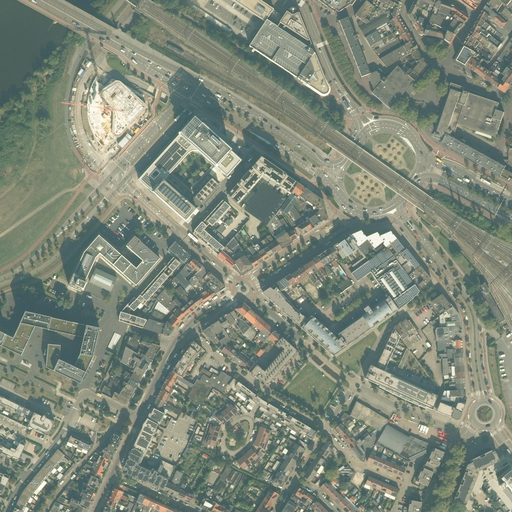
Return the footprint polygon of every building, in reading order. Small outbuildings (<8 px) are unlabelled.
[(265,22),(266,20),(267,19),(273,10),(258,0),(231,0),(263,21),(263,22),(264,23),(264,22),(265,22)] [(316,0),(334,13),(336,11),(338,13),(350,5),(352,6),(356,0),(316,0)] [(382,10),(387,0),(378,0),(376,5),(382,10)] [(389,11),(396,1),(393,0),(387,0),(382,10),(380,12),(382,15),(389,11)] [(414,0),(412,6),(427,13),(429,7),(431,0),(414,0)] [(437,1),(435,0),(431,0),(429,7),(427,13),(431,15),(432,14),(433,12),(437,1)] [(467,5),(473,9),(474,10),(476,7),(478,5),(471,0),(467,0),(469,1),(466,5),(467,5)] [(511,24),(511,13),(509,11),(509,10),(508,9),(509,8),(498,0),(491,0),(488,4),(496,11),(497,12),(503,17),(507,20),(511,24)] [(511,0),(498,0),(509,8),(508,9),(509,10),(509,11),(511,13),(511,0)] [(374,7),(366,1),(366,2),(363,5),(361,8),(360,8),(360,9),(358,12),(355,15),(355,16),(356,16),(355,17),(359,20),(359,19),(361,20),(360,20),(363,22),(374,7)] [(398,16),(401,4),(396,1),(389,11),(382,15),(371,22),(359,28),(364,36),(389,22),(398,16)] [(432,14),(436,16),(437,15),(442,2),(437,1),(433,12),(432,14)] [(64,8),(54,21),(53,21),(53,22),(53,23),(54,23),(55,24),(56,23),(57,22),(67,9),(70,6),(71,4),(71,3),(71,2),(70,2),(69,2),(68,3),(64,8)] [(454,36),(458,30),(460,28),(463,25),(448,14),(451,10),(454,7),(442,2),(437,15),(436,16),(432,14),(429,20),(430,20),(428,23),(432,24),(433,25),(437,27),(439,28),(447,32),(454,36)] [(503,27),(509,33),(511,29),(511,24),(507,20),(503,17),(497,12),(496,11),(488,4),(487,6),(486,6),(483,11),(489,16),(495,21),(498,23),(497,24),(502,28),(503,27)] [(219,29),(222,25),(194,5),(190,10),(219,29)] [(429,20),(432,14),(431,15),(427,13),(412,6),(408,15),(410,20),(420,15),(425,17),(429,20)] [(360,20),(357,24),(359,28),(371,22),(369,18),(378,14),(377,12),(374,7),(363,22),(360,20)] [(466,21),(469,17),(454,7),(451,10),(466,21)] [(293,38),(313,52),(313,50),(309,41),(304,27),(302,22),(301,21),(298,12),(296,10),(295,9),(293,8),(292,8),(291,8),(289,9),(287,11),(284,15),(284,16),(283,17),(279,23),(284,26),(284,27),(285,27),(286,27),(284,29),(290,33),(292,31),(296,34),(293,38)] [(448,14),(463,25),(466,21),(451,10),(448,14)] [(371,22),(382,15),(380,12),(379,11),(377,12),(378,14),(369,18),(371,22)] [(489,16),(483,11),(479,18),(490,26),(500,34),(506,39),(509,33),(503,27),(502,28),(497,24),(498,23),(495,21),(489,16)] [(420,15),(410,20),(412,22),(413,24),(417,22),(420,15)] [(413,24),(416,30),(420,28),(425,17),(420,15),(417,22),(413,24)] [(387,25),(392,34),(397,31),(404,27),(398,16),(389,22),(390,23),(387,25)] [(420,28),(416,30),(419,34),(423,35),(426,27),(427,25),(428,23),(430,20),(429,20),(425,17),(420,28)] [(356,36),(350,20),(349,18),(339,21),(361,78),(367,76),(366,76),(368,75),(371,74),(357,39),(358,39),(357,36),(356,36)] [(479,18),(476,24),(488,34),(490,35),(502,44),(506,39),(500,34),(490,26),(479,18)] [(313,52),(293,38),(271,24),(266,20),(265,22),(265,23),(249,47),(297,79),(314,54),(313,52)] [(423,35),(427,36),(430,28),(432,24),(428,23),(427,25),(426,27),(423,35)] [(427,36),(436,37),(438,30),(436,29),(437,27),(433,25),(432,24),(430,28),(427,36)] [(499,49),(502,44),(490,35),(488,34),(476,24),(473,30),(483,38),(489,42),(499,49)] [(407,32),(404,27),(397,31),(392,34),(385,38),(381,40),(370,47),(373,51),(385,45),(384,45),(396,38),(396,39),(407,32)] [(444,39),(447,32),(439,28),(437,27),(436,29),(438,30),(436,37),(438,38),(438,39),(438,40),(439,41),(440,42),(439,44),(442,45),(444,39)] [(385,38),(380,29),(365,38),(370,47),(381,40),(385,38)] [(485,46),(495,54),(499,49),(489,42),(483,38),(473,30),(470,35),(485,46)] [(412,41),(407,32),(396,39),(396,38),(384,45),(385,45),(373,51),(380,59),(391,53),(412,41)] [(454,36),(447,32),(444,39),(442,45),(441,45),(446,48),(454,36)] [(481,51),(485,46),(470,35),(467,40),(480,50),(481,51)] [(478,55),(481,51),(480,50),(467,40),(463,46),(471,51),(475,53),(477,54),(478,55)] [(380,59),(386,68),(400,59),(404,57),(417,49),(414,44),(412,41),(391,53),(380,59)] [(473,60),(475,56),(477,57),(478,55),(477,54),(475,53),(471,51),(463,46),(455,60),(456,61),(455,62),(460,65),(461,63),(466,66),(471,59),(473,60)] [(485,46),(481,51),(492,58),(495,54),(485,46)] [(503,52),(511,58),(511,52),(510,51),(506,48),(503,52)] [(417,49),(404,57),(408,63),(410,64),(410,65),(411,64),(413,65),(415,62),(415,63),(416,62),(417,62),(422,58),(417,49)] [(478,55),(489,63),(492,58),(481,51),(478,55)] [(511,58),(503,52),(500,56),(505,60),(506,58),(511,62),(511,64),(511,65),(511,58)] [(314,53),(314,54),(311,58),(302,72),(297,79),(300,81),(301,81),(321,94),(322,95),(323,95),(324,95),(326,95),(327,94),(328,92),(328,91),(328,89),(315,56),(314,53)] [(475,56),(473,60),(471,59),(466,66),(475,72),(482,62),(483,60),(488,64),(489,63),(478,55),(477,57),(475,56)] [(496,61),(500,64),(504,67),(505,66),(502,63),(505,60),(500,56),(496,61)] [(406,66),(418,76),(426,68),(426,67),(427,66),(428,65),(426,61),(423,59),(423,58),(422,58),(417,62),(416,62),(415,63),(415,62),(413,65),(411,64),(410,65),(410,64),(408,63),(404,57),(400,59),(402,62),(402,63),(406,66)] [(484,79),(489,72),(486,70),(485,69),(488,64),(483,60),(482,62),(475,72),(480,76),(482,77),(483,78),(484,79)] [(413,81),(414,81),(418,76),(406,66),(402,63),(397,66),(402,71),(413,81)] [(496,70),(499,66),(497,65),(494,64),(489,72),(484,79),(488,81),(492,75),(496,70)] [(397,66),(389,75),(406,90),(414,81),(413,81),(402,71),(397,66)] [(384,75),(383,74),(377,70),(376,71),(371,74),(368,75),(374,91),(380,84),(389,75),(386,72),(384,75)] [(488,81),(488,82),(492,84),(497,78),(495,77),(496,75),(496,74),(498,71),(496,70),(492,75),(488,81)] [(504,81),(510,86),(511,83),(511,80),(507,76),(506,76),(506,75),(502,71),(500,74),(505,77),(503,80),(504,81)] [(398,100),(406,90),(389,75),(380,84),(398,100)] [(504,93),(505,93),(506,93),(510,86),(504,81),(503,82),(497,78),(492,84),(504,93)] [(136,101),(137,100),(114,79),(113,79),(112,79),(111,79),(111,80),(110,80),(105,86),(94,81),(93,83),(92,85),(91,86),(90,88),(90,90),(89,93),(89,95),(88,97),(88,99),(87,101),(87,103),(87,105),(87,107),(87,109),(87,111),(87,113),(88,116),(88,118),(88,120),(89,122),(89,124),(90,126),(91,128),(91,130),(92,132),(93,134),(94,136),(95,137),(96,139),(98,141),(99,143),(100,144),(101,146),(103,148),(104,146),(107,149),(120,135),(141,112),(139,110),(143,107),(136,101)] [(372,93),(390,109),(398,100),(380,84),(374,91),(372,93)] [(499,103),(471,94),(470,93),(469,93),(470,91),(464,89),(451,87),(447,100),(434,137),(444,140),(447,135),(454,139),(457,133),(456,133),(456,132),(455,132),(458,125),(496,138),(504,113),(497,110),(499,103)] [(205,129),(194,118),(180,134),(179,135),(138,180),(148,189),(153,193),(163,182),(169,175),(170,174),(187,155),(188,154),(189,153),(190,152),(191,152),(193,151),(195,151),(197,151),(199,152),(200,153),(217,168),(227,177),(234,169),(233,169),(241,161),(239,158),(239,159),(231,152),(219,141),(219,140),(220,140),(219,139),(219,138),(218,138),(217,138),(216,139),(205,129)] [(442,144),(488,169),(491,171),(501,176),(509,162),(509,160),(505,160),(501,158),(500,160),(497,159),(496,162),(493,160),(489,158),(490,157),(490,155),(487,153),(488,151),(457,133),(454,139),(447,135),(444,140),(443,141),(442,144)] [(276,154),(278,158),(280,158),(282,160),(283,162),(285,160),(285,159),(287,158),(289,162),(287,164),(291,167),(292,166),(294,163),(297,162),(276,147),(273,152),(276,154)] [(501,177),(508,180),(509,180),(509,181),(509,180),(510,179),(511,179),(511,151),(508,151),(509,160),(509,162),(501,176),(501,177)] [(298,184),(298,183),(286,175),(261,157),(252,167),(239,182),(228,195),(237,203),(248,190),(261,176),(260,175),(262,173),(273,181),(278,185),(291,194),(298,184)] [(208,181),(216,188),(220,184),(212,177),(208,181)] [(208,181),(205,185),(213,192),(216,188),(208,181)] [(185,222),(195,211),(163,182),(153,193),(185,222)] [(294,196),(301,186),(298,184),(291,194),(294,196)] [(209,195),(213,192),(205,185),(201,188),(209,195)] [(294,196),(298,198),(305,188),(301,186),(294,196)] [(201,188),(198,192),(206,199),(209,195),(201,188)] [(296,201),(299,204),(298,205),(301,207),(302,209),(304,212),(307,211),(310,209),(313,208),(313,210),(315,209),(324,208),(324,205),(322,200),(313,194),(309,191),(305,188),(298,198),(296,201)] [(202,203),(206,199),(198,192),(194,196),(202,203)] [(289,204),(290,205),(291,203),(288,201),(290,198),(295,202),(296,201),(298,198),(294,196),(291,194),(285,203),(280,209),(284,215),(289,209),(287,208),(288,207),(287,207),(288,206),(289,204)] [(195,197),(191,201),(199,207),(202,204),(195,197)] [(225,202),(221,206),(226,211),(230,207),(225,202)] [(223,215),(226,211),(221,206),(218,210),(223,215)] [(293,206),(289,212),(297,225),(295,226),(302,236),(310,230),(300,215),(299,214),(294,208),(293,206)] [(325,215),(324,208),(315,209),(313,210),(314,210),(318,209),(318,212),(317,212),(314,214),(318,219),(320,223),(323,221),(324,221),(325,221),(326,221),(327,221),(327,220),(328,219),(328,218),(328,217),(327,216),(327,215),(326,215),(325,215)] [(315,227),(321,223),(320,223),(318,219),(314,214),(313,214),(310,209),(307,211),(312,218),(310,219),(315,227)] [(223,215),(218,210),(214,214),(219,218),(223,215)] [(301,215),(300,215),(310,230),(315,227),(310,219),(309,218),(308,218),(305,213),(301,215)] [(216,222),(219,218),(214,214),(211,218),(216,222)] [(292,242),(293,242),(279,221),(276,215),(267,227),(276,241),(282,249),(292,242)] [(201,224),(199,226),(202,228),(204,231),(210,224),(212,227),(216,222),(211,218),(209,216),(207,218),(201,224)] [(293,242),(298,239),(292,230),(291,231),(283,219),(279,221),(293,242)] [(199,226),(195,232),(193,234),(195,236),(199,239),(201,241),(203,239),(208,234),(204,231),(202,228),(199,226)] [(360,231),(350,236),(357,244),(356,245),(359,249),(361,251),(363,253),(364,255),(373,248),(373,247),(366,238),(361,231),(360,231)] [(390,232),(380,236),(379,237),(387,246),(396,239),(390,232)] [(387,246),(379,237),(377,234),(377,233),(366,238),(373,247),(373,248),(375,250),(377,253),(385,247),(386,248),(387,246)] [(203,239),(207,243),(212,237),(208,234),(203,239)] [(264,240),(273,255),(278,252),(268,237),(266,238),(264,235),(262,236),(264,240)] [(347,237),(343,240),(342,240),(342,241),(341,241),(340,242),(339,242),(338,243),(333,246),(338,253),(342,260),(347,257),(351,254),(352,254),(356,251),(357,250),(359,249),(356,245),(357,244),(350,236),(349,235),(350,237),(348,238),(347,237)] [(141,242),(137,238),(135,236),(126,246),(143,261),(136,269),(119,254),(99,236),(84,253),(69,286),(80,292),(82,289),(83,290),(86,284),(85,283),(96,258),(99,254),(100,254),(134,284),(136,286),(138,284),(160,259),(140,242),(141,242)] [(282,249),(276,241),(274,242),(270,236),(268,237),(278,252),(282,249)] [(216,241),(212,237),(207,243),(211,246),(216,241)] [(236,261),(241,259),(245,256),(246,256),(245,254),(234,237),(229,243),(228,244),(224,248),(219,253),(218,255),(231,267),(236,261)] [(380,252),(379,253),(386,261),(394,256),(395,258),(405,250),(396,239),(387,246),(386,248),(380,252)] [(269,257),(273,255),(264,240),(259,243),(269,257)] [(215,250),(220,244),(216,241),(211,246),(215,250)] [(186,265),(187,263),(188,264),(194,259),(193,258),(183,249),(175,242),(169,249),(177,257),(179,259),(180,260),(180,259),(184,263),(186,265)] [(253,245),(264,261),(269,257),(259,243),(256,245),(256,244),(253,245)] [(224,248),(220,244),(215,250),(219,253),(224,248)] [(253,245),(248,248),(251,253),(252,255),(253,255),(259,264),(264,261),(253,245)] [(333,246),(327,250),(337,264),(339,263),(337,261),(338,260),(336,257),(337,257),(335,255),(338,253),(333,246)] [(406,249),(405,250),(395,258),(408,275),(420,266),(413,258),(413,257),(413,258),(408,251),(408,250),(407,251),(406,249)] [(327,250),(322,253),(328,262),(330,261),(336,268),(339,266),(337,264),(327,250)] [(246,256),(254,268),(259,264),(253,255),(252,255),(251,253),(249,255),(248,252),(245,254),(246,256)] [(328,262),(322,253),(316,257),(325,269),(330,275),(333,273),(328,267),(330,266),(328,262)] [(394,256),(386,261),(379,253),(375,256),(369,260),(369,261),(351,273),(357,282),(371,272),(377,280),(388,296),(399,310),(406,304),(412,300),(419,292),(415,285),(411,281),(408,275),(395,258),(394,256)] [(231,267),(239,274),(241,275),(243,275),(253,268),(245,256),(241,259),(236,261),(231,267)] [(316,257),(312,260),(324,277),(325,278),(327,276),(323,270),(325,269),(316,257)] [(193,269),(198,263),(194,259),(188,264),(187,263),(186,265),(184,267),(175,278),(185,289),(190,284),(188,282),(185,278),(190,272),(193,269)] [(177,268),(180,264),(175,260),(172,264),(177,268)] [(315,275),(316,273),(317,273),(321,279),(324,277),(312,260),(306,264),(315,275)] [(197,272),(202,266),(198,263),(193,269),(190,272),(192,274),(195,271),(197,272)] [(173,272),(177,268),(172,264),(168,268),(173,272)] [(320,283),(314,275),(315,275),(306,264),(300,268),(308,277),(316,287),(320,283)] [(199,283),(203,279),(206,275),(209,272),(203,267),(202,266),(197,272),(188,282),(190,284),(196,279),(199,283)] [(424,271),(420,266),(408,275),(411,281),(415,278),(424,271)] [(96,268),(89,282),(111,292),(117,278),(96,268)] [(290,275),(298,284),(308,277),(300,268),(290,275)] [(431,280),(428,276),(424,271),(415,278),(419,284),(419,285),(422,289),(423,289),(431,280)] [(225,287),(209,272),(206,275),(220,291),(225,288),(225,287)] [(163,273),(160,277),(165,282),(168,277),(163,273)] [(220,291),(206,275),(203,279),(205,282),(207,285),(207,284),(215,295),(220,291)] [(298,284),(290,275),(282,280),(298,299),(301,298),(303,296),(304,298),(308,295),(298,284)] [(160,277),(156,281),(161,286),(165,282),(160,277)] [(175,290),(183,299),(184,299),(188,304),(194,310),(198,307),(184,290),(185,289),(175,278),(170,284),(175,290)] [(419,292),(422,289),(419,285),(419,284),(415,278),(411,281),(415,285),(419,292)] [(201,285),(199,283),(196,279),(190,284),(192,287),(196,293),(198,294),(197,294),(204,302),(211,298),(206,291),(204,289),(201,285)] [(298,299),(282,280),(274,285),(274,286),(280,292),(291,304),(298,299)] [(343,283),(347,288),(352,284),(349,280),(343,283)] [(156,281),(153,285),(157,290),(161,286),(156,281)] [(347,288),(343,283),(339,287),(342,292),(347,288)] [(505,320),(489,293),(491,292),(486,283),(482,285),(481,286),(483,291),(481,292),(493,312),(499,323),(505,320)] [(199,306),(204,302),(197,294),(198,294),(196,293),(192,296),(187,291),(192,287),(190,284),(185,289),(184,290),(198,307),(199,306)] [(211,298),(215,295),(207,284),(207,285),(205,286),(208,290),(206,291),(211,298)] [(154,294),(157,290),(153,285),(149,289),(154,294)] [(304,319),(303,317),(302,318),(299,315),(300,314),(291,304),(280,292),(274,286),(274,285),(273,286),(271,288),(270,288),(262,293),(269,300),(298,326),(300,328),(307,321),(304,319)] [(154,294),(149,289),(145,293),(150,298),(154,294)] [(147,302),(150,298),(145,293),(142,297),(147,302)] [(172,303),(171,303),(170,301),(162,293),(156,300),(159,302),(170,311),(181,322),(186,317),(172,303)] [(435,307),(438,312),(440,315),(444,313),(452,307),(449,303),(445,299),(442,294),(436,298),(431,302),(435,307)] [(381,322),(398,310),(388,296),(372,308),(368,303),(364,306),(366,308),(363,309),(366,313),(365,313),(366,314),(363,317),(370,327),(370,326),(371,327),(371,328),(377,324),(378,324),(378,323),(379,323),(380,323),(381,322)] [(143,306),(147,302),(142,297),(138,301),(141,304),(143,306)] [(130,301),(137,308),(141,304),(138,301),(134,298),(130,301)] [(179,303),(176,299),(172,303),(186,317),(190,313),(180,303),(179,303)] [(183,299),(181,301),(180,303),(190,313),(193,310),(194,310),(188,304),(184,299),(183,299)] [(121,312),(124,313),(126,314),(127,314),(131,309),(134,312),(137,308),(130,301),(129,303),(122,310),(122,311),(121,312)] [(168,313),(170,311),(164,306),(159,302),(152,315),(160,321),(168,313)] [(237,315),(239,313),(240,313),(239,314),(241,316),(238,318),(241,320),(250,309),(244,304),(235,310),(234,311),(237,315)] [(435,330),(435,331),(436,341),(437,341),(444,341),(461,340),(461,339),(461,333),(461,330),(462,330),(461,324),(461,322),(461,321),(460,320),(460,319),(460,318),(459,317),(459,316),(457,312),(453,308),(453,307),(452,307),(444,313),(440,315),(439,315),(439,327),(434,327),(435,330)] [(246,324),(255,314),(250,309),(241,320),(239,323),(238,327),(240,329),(243,335),(250,328),(246,324)] [(169,323),(175,329),(181,322),(170,311),(168,313),(171,316),(169,318),(167,321),(169,323)] [(238,318),(237,315),(234,311),(229,313),(236,324),(238,322),(236,319),(238,318)] [(100,328),(26,312),(13,338),(0,331),(0,345),(22,356),(30,338),(35,327),(84,337),(80,354),(74,366),(60,359),(61,345),(48,344),(46,367),(81,383),(93,356),(100,328)] [(119,321),(121,322),(123,322),(126,323),(129,324),(130,322),(131,316),(127,314),(126,314),(124,313),(121,312),(119,318),(120,319),(119,321)] [(224,316),(232,329),(235,327),(237,330),(240,329),(238,327),(236,324),(229,313),(224,316)] [(253,325),(259,318),(255,314),(246,324),(250,328),(253,325)] [(363,317),(362,315),(340,331),(337,333),(341,338),(338,341),(331,335),(333,334),(328,329),(312,315),(307,321),(300,328),(333,357),(343,349),(372,329),(371,328),(371,327),(370,326),(370,327),(363,317)] [(217,320),(218,321),(228,336),(230,340),(235,333),(232,329),(224,316),(217,320)] [(164,324),(159,323),(160,322),(155,318),(153,320),(149,319),(143,329),(144,329),(167,336),(169,336),(173,332),(165,324),(164,325),(164,324)] [(267,324),(259,318),(253,325),(250,328),(243,335),(251,342),(253,340),(262,330),(267,324)] [(400,337),(409,350),(420,342),(416,336),(418,334),(415,330),(416,330),(409,320),(407,321),(406,320),(394,328),(398,335),(400,337)] [(165,324),(173,332),(175,329),(169,323),(167,321),(166,321),(167,322),(165,324)] [(228,336),(218,321),(214,323),(219,332),(222,331),(223,332),(222,333),(225,337),(228,336)] [(219,332),(214,323),(212,325),(209,326),(219,341),(221,340),(217,334),(219,332)] [(262,330),(253,340),(259,346),(258,348),(259,348),(260,347),(265,341),(274,331),(267,324),(262,330)] [(203,331),(203,333),(215,345),(219,342),(221,346),(220,347),(221,347),(220,349),(221,351),(227,344),(230,340),(228,336),(225,337),(221,340),(219,341),(209,326),(203,331)] [(398,335),(394,328),(392,332),(390,336),(398,340),(400,337),(398,335)] [(275,345),(282,337),(274,331),(265,341),(268,344),(263,350),(267,353),(275,344),(275,345)] [(390,336),(388,341),(396,344),(398,340),(390,336)] [(150,343),(139,340),(129,337),(126,347),(137,354),(138,352),(139,349),(140,346),(144,348),(145,346),(148,348),(150,343)] [(253,365),(250,368),(248,371),(267,385),(298,351),(282,337),(275,345),(276,345),(275,345),(279,349),(281,347),(284,350),(264,372),(255,363),(253,365)] [(203,349),(193,341),(192,340),(188,346),(189,347),(185,351),(184,350),(182,352),(181,354),(182,355),(176,366),(175,365),(171,371),(182,378),(192,363),(194,360),(203,349)] [(444,341),(444,343),(451,343),(451,345),(452,345),(452,349),(463,348),(462,340),(461,340),(444,341)] [(394,349),(396,344),(388,341),(386,345),(394,349)] [(160,346),(150,343),(148,348),(147,350),(148,351),(148,350),(156,355),(161,348),(160,346)] [(226,354),(231,347),(227,344),(221,351),(226,354)] [(226,354),(230,358),(236,351),(237,349),(233,345),(231,347),(226,354)] [(392,354),(394,349),(386,345),(384,350),(392,354)] [(151,363),(153,361),(138,352),(137,354),(126,347),(125,351),(150,366),(151,363)] [(258,348),(258,347),(254,352),(255,353),(256,355),(259,357),(264,352),(261,350),(259,348),(258,348)] [(146,353),(139,349),(138,352),(153,361),(156,355),(148,350),(148,351),(146,353)] [(409,353),(408,351),(407,349),(398,367),(402,369),(409,353)] [(395,355),(392,354),(384,350),(382,354),(390,358),(393,359),(395,355)] [(146,372),(150,366),(125,351),(122,358),(146,372)] [(240,354),(236,351),(230,358),(235,361),(240,354)] [(235,361),(239,365),(246,356),(241,352),(240,354),(235,361)] [(380,359),(388,363),(390,358),(382,354),(380,359)] [(142,378),(146,372),(122,358),(120,356),(118,363),(120,364),(121,362),(130,368),(129,370),(142,378)] [(246,356),(239,365),(244,368),(248,362),(250,359),(246,356)] [(463,366),(463,358),(454,358),(454,363),(451,363),(451,361),(447,362),(448,365),(448,367),(463,366)] [(386,367),(388,363),(380,359),(378,363),(386,367)] [(253,365),(248,362),(244,368),(248,371),(250,368),(253,365)] [(386,367),(378,363),(375,368),(384,371),(386,367)] [(365,379),(369,381),(428,408),(429,407),(433,408),(437,396),(431,394),(384,372),(384,371),(375,368),(371,366),(369,371),(368,371),(369,371),(373,373),(372,375),(368,373),(367,373),(367,374),(368,374),(366,378),(365,378),(365,379)] [(227,385),(231,378),(221,371),(218,377),(213,374),(202,368),(199,373),(203,375),(199,381),(197,380),(194,385),(192,388),(187,398),(202,406),(204,403),(212,389),(211,388),(212,387),(223,393),(227,385)] [(138,384),(142,378),(129,370),(130,371),(129,374),(125,372),(123,375),(138,384)] [(179,387),(180,387),(182,382),(192,388),(194,385),(187,381),(182,378),(171,371),(166,379),(179,387)] [(110,380),(133,394),(136,389),(124,382),(124,381),(123,382),(113,376),(110,374),(109,376),(110,376),(110,380)] [(136,389),(138,384),(123,375),(121,377),(125,380),(124,382),(136,389)] [(231,378),(227,385),(233,389),(238,382),(234,379),(233,379),(232,378),(231,378)] [(449,379),(449,381),(444,382),(444,389),(449,388),(449,385),(465,384),(464,378),(449,379)] [(164,384),(171,389),(173,386),(178,390),(179,387),(166,379),(164,384)] [(111,381),(107,387),(129,401),(133,394),(110,380),(111,381)] [(237,392),(242,386),(240,384),(240,383),(238,382),(233,389),(231,391),(233,393),(235,391),(237,392)] [(173,393),(173,392),(174,390),(171,389),(164,384),(161,389),(171,395),(170,395),(171,396),(171,395),(172,394),(173,394),(173,393)] [(104,386),(101,393),(125,405),(127,404),(129,401),(107,387),(107,388),(104,386)] [(245,388),(242,386),(237,392),(241,396),(247,389),(245,388)] [(172,400),(173,399),(170,398),(171,396),(170,395),(171,395),(161,389),(157,398),(164,402),(166,404),(168,401),(172,403),(173,400),(172,400)] [(241,396),(246,399),(251,393),(248,391),(248,390),(247,389),(241,396)] [(254,394),(253,394),(251,393),(246,399),(250,402),(255,395),(254,394)] [(248,405),(253,408),(256,404),(258,405),(261,401),(260,399),(257,397),(255,395),(250,402),(248,405)] [(0,405),(5,408),(10,399),(9,399),(9,400),(8,400),(8,399),(4,397),(5,397),(4,396),(0,405)] [(181,411),(175,409),(166,404),(164,402),(157,398),(152,408),(163,414),(165,409),(171,412),(171,411),(173,412),(179,416),(181,411)] [(10,411),(15,401),(14,401),(14,403),(13,402),(13,401),(9,399),(10,399),(5,408),(4,411),(9,413),(10,411)] [(15,413),(20,404),(19,405),(18,405),(18,404),(15,402),(15,401),(10,411),(15,413)] [(228,404),(230,406),(227,408),(233,415),(234,415),(236,414),(236,413),(240,410),(235,405),(231,401),(228,404)] [(261,407),(259,409),(264,412),(269,404),(267,403),(266,404),(263,402),(261,401),(258,405),(261,407)] [(387,425),(389,421),(356,401),(350,416),(353,417),(355,419),(357,420),(382,433),(387,425)] [(439,403),(436,412),(456,420),(458,419),(466,403),(457,403),(455,409),(439,403)] [(20,416),(25,406),(24,408),(23,407),(23,406),(20,404),(15,413),(20,416)] [(273,408),(270,406),(270,405),(269,404),(264,412),(263,414),(267,417),(269,415),(273,408)] [(233,415),(227,408),(225,405),(224,406),(222,407),(222,409),(230,418),(231,417),(232,417),(234,416),(233,415)] [(25,418),(30,409),(29,410),(28,410),(28,409),(25,407),(25,406),(20,416),(25,418)] [(164,414),(163,414),(152,408),(149,414),(161,419),(164,414)] [(276,409),(273,408),(269,415),(267,417),(272,420),(273,417),(274,417),(278,410),(276,409)] [(30,409),(25,418),(30,421),(31,421),(35,412),(34,413),(33,412),(34,411),(30,409)] [(194,409),(189,417),(193,419),(198,411),(194,409)] [(230,418),(222,409),(220,409),(218,410),(218,412),(220,414),(226,421),(227,421),(229,420),(229,419),(230,418)] [(282,413),(280,411),(278,410),(274,417),(278,420),(282,413)] [(226,421),(220,414),(218,412),(217,411),(213,417),(217,420),(218,419),(223,425),(224,423),(225,424),(226,422),(226,421)] [(28,426),(33,429),(47,436),(48,436),(54,422),(45,418),(46,416),(43,415),(43,417),(35,413),(35,412),(31,421),(30,421),(28,426)] [(282,413),(278,420),(277,423),(281,425),(283,423),(287,415),(286,414),(285,415),(282,413)] [(149,414),(146,419),(158,425),(161,419),(149,414)] [(292,418),(289,417),(289,416),(287,415),(283,423),(288,425),(292,418)] [(340,424),(336,427),(334,429),(338,433),(351,422),(350,421),(349,420),(347,422),(345,420),(347,418),(343,416),(339,422),(340,424)] [(288,425),(287,427),(291,430),(297,421),(295,420),(294,420),(292,418),(288,425)] [(154,432),(156,433),(155,434),(157,435),(156,438),(158,439),(162,432),(157,430),(156,428),(158,425),(146,419),(140,432),(152,438),(154,432)] [(351,422),(338,433),(341,437),(351,429),(355,426),(353,424),(354,423),(353,423),(357,420),(355,419),(352,421),(351,422)] [(296,432),(297,431),(301,424),(298,422),(297,421),(291,430),(296,432)] [(210,430),(219,433),(219,432),(220,430),(220,428),(209,424),(207,429),(210,430)] [(267,426),(261,424),(260,429),(259,429),(259,431),(259,432),(270,436),(272,431),(269,430),(266,429),(267,426)] [(301,424),(297,431),(302,434),(306,426),(304,425),(301,424)] [(426,450),(434,446),(410,436),(409,437),(387,425),(382,433),(377,442),(381,444),(404,457),(407,459),(409,458),(411,461),(428,453),(426,450)] [(311,429),(306,426),(302,434),(306,436),(311,429)] [(341,437),(344,441),(357,430),(355,428),(352,431),(351,429),(341,437)] [(205,433),(217,437),(218,436),(219,433),(218,433),(219,433),(210,430),(207,429),(205,433)] [(306,436),(311,439),(316,432),(311,429),(306,436)] [(353,438),(358,434),(358,433),(360,432),(358,430),(357,431),(357,430),(344,441),(348,445),(355,439),(353,438)] [(122,436),(115,432),(112,436),(113,437),(113,439),(112,439),(109,445),(117,450),(123,437),(122,437),(122,436)] [(144,453),(152,438),(140,432),(133,448),(144,453)] [(269,440),(270,436),(259,432),(258,432),(257,434),(258,435),(257,437),(269,441),(269,440)] [(204,438),(216,442),(216,441),(216,442),(217,439),(216,439),(217,437),(205,433),(204,438)] [(348,445),(351,450),(369,435),(367,433),(359,439),(356,441),(355,439),(348,445)] [(72,444),(73,445),(77,436),(72,434),(68,442),(72,444)] [(360,446),(371,438),(369,435),(351,450),(357,458),(365,453),(363,451),(361,448),(360,446)] [(82,438),(77,436),(73,445),(78,447),(82,438)] [(256,440),(255,441),(267,445),(269,441),(257,437),(257,438),(256,438),(255,440),(256,440)] [(83,449),(87,441),(82,438),(78,447),(77,449),(82,451),(83,449)] [(207,447),(213,449),(215,445),(216,442),(215,442),(216,442),(204,438),(202,443),(208,445),(207,447)] [(26,444),(21,441),(19,443),(15,441),(13,444),(18,446),(18,447),(16,450),(22,452),(26,443),(26,444)] [(83,449),(88,451),(92,443),(87,441),(83,449)] [(254,446),(261,448),(261,449),(259,452),(264,455),(266,453),(264,452),(267,445),(255,441),(254,443),(255,444),(254,446)] [(329,441),(326,441),(321,449),(325,451),(326,450),(332,453),(333,452),(331,450),(334,447),(329,441)] [(301,453),(304,449),(296,444),(293,448),(301,453)] [(7,456),(11,447),(6,445),(2,454),(6,455),(7,455),(7,456)] [(16,450),(18,447),(13,445),(11,447),(7,456),(7,457),(7,456),(11,458),(11,457),(12,458),(12,459),(16,450)] [(104,450),(114,456),(117,450),(109,445),(107,448),(105,448),(104,450)] [(62,446),(60,449),(68,456),(69,453),(65,451),(66,449),(62,446)] [(291,447),(288,451),(298,457),(301,453),(293,448),(291,447)] [(143,460),(146,454),(144,453),(133,448),(131,452),(132,452),(131,455),(143,460)] [(432,452),(431,451),(428,458),(429,459),(427,462),(438,466),(444,453),(433,448),(432,452)] [(248,452),(248,453),(254,460),(257,457),(259,459),(261,457),(263,457),(264,455),(259,452),(257,454),(257,455),(252,449),(250,451),(249,450),(248,452)] [(328,455),(330,456),(331,457),(333,454),(333,453),(332,453),(326,450),(325,451),(321,449),(319,453),(326,458),(328,455)] [(17,462),(22,452),(16,450),(12,459),(17,461),(17,462)] [(64,457),(65,456),(58,450),(54,454),(62,460),(61,460),(67,464),(69,461),(64,457)] [(100,456),(111,462),(114,456),(104,450),(103,450),(102,452),(101,452),(100,452),(99,454),(99,455),(100,456)] [(467,465),(466,468),(465,470),(466,470),(453,501),(464,505),(477,473),(479,473),(477,470),(483,468),(498,460),(494,451),(494,450),(492,450),(469,461),(470,462),(468,463),(468,465),(467,465)] [(298,457),(288,451),(286,455),(288,456),(296,461),(298,457)] [(250,463),(254,460),(248,453),(247,453),(247,452),(245,454),(246,454),(244,456),(250,463)] [(371,452),(367,462),(372,464),(375,456),(376,454),(371,452)] [(319,453),(317,456),(314,461),(321,465),(324,461),(329,464),(331,461),(326,458),(319,453)] [(58,464),(61,460),(62,460),(54,454),(51,458),(58,464)] [(127,459),(128,459),(140,465),(143,460),(131,455),(130,457),(129,456),(127,459)] [(105,468),(107,469),(111,462),(100,456),(97,463),(94,462),(94,463),(105,468)] [(241,458),(240,459),(247,466),(249,468),(252,465),(250,463),(244,456),(243,457),(242,456),(241,458)] [(288,456),(285,460),(293,465),(296,461),(288,456)] [(380,458),(375,456),(372,464),(377,466),(380,458)] [(60,466),(58,464),(51,458),(47,462),(55,468),(57,470),(60,466)] [(385,460),(380,458),(377,466),(382,468),(385,460)] [(140,466),(140,465),(128,459),(126,463),(127,463),(126,465),(138,470),(140,466)] [(238,461),(235,464),(239,469),(241,467),(243,469),(247,466),(240,459),(238,460),(238,461)] [(285,460),(282,464),(290,469),(293,465),(285,460)] [(390,463),(385,460),(382,468),(387,471),(390,463)] [(136,479),(136,478),(147,483),(147,484),(147,483),(152,485),(152,486),(153,486),(153,485),(156,487),(157,486),(161,488),(160,489),(163,490),(163,491),(164,491),(167,482),(173,470),(174,467),(162,461),(161,461),(160,464),(159,464),(156,471),(152,469),(151,471),(140,466),(138,470),(135,477),(136,478),(136,479)] [(288,473),(290,469),(282,464),(277,461),(274,465),(277,466),(288,473)] [(309,468),(316,473),(321,465),(314,461),(309,468)] [(426,461),(425,465),(424,464),(422,468),(433,473),(435,474),(438,466),(427,462),(426,461)] [(51,472),(55,468),(47,462),(44,466),(51,472)] [(93,464),(96,465),(93,472),(100,476),(101,476),(105,468),(94,463),(93,464)] [(395,465),(390,463),(387,471),(392,473),(395,465)] [(132,476),(135,477),(138,470),(126,465),(125,466),(123,469),(128,471),(126,473),(129,475),(129,474),(133,476),(132,476)] [(400,467),(395,465),(392,473),(397,475),(400,467)] [(40,470),(48,477),(51,472),(44,466),(40,470)] [(211,489),(208,488),(206,492),(215,498),(217,495),(218,493),(223,485),(225,482),(232,469),(227,466),(218,482),(218,481),(213,490),(211,489)] [(275,471),(285,477),(288,473),(277,466),(274,470),(275,471)] [(348,466),(340,472),(343,477),(345,476),(352,471),(348,466)] [(402,477),(405,469),(406,468),(401,466),(400,467),(397,475),(402,477)] [(306,472),(314,477),(316,473),(309,468),(306,472)] [(418,478),(416,482),(418,483),(427,487),(433,473),(422,468),(420,471),(417,478),(418,478)] [(37,475),(44,481),(48,477),(40,470),(37,475)] [(99,479),(100,476),(93,472),(90,471),(87,470),(86,473),(87,474),(87,473),(90,474),(91,474),(90,476),(99,479)] [(171,484),(168,482),(167,482),(164,491),(177,497),(180,488),(175,486),(176,484),(178,485),(183,474),(184,472),(184,471),(181,470),(180,472),(177,471),(172,482),(174,483),(173,485),(171,484)] [(511,473),(510,470),(498,480),(501,484),(499,486),(502,490),(505,488),(504,486),(507,484),(511,490),(511,473)] [(228,480),(227,481),(231,483),(237,474),(237,473),(233,471),(232,472),(228,480)] [(275,471),(272,475),(283,481),(285,477),(275,471)] [(303,477),(311,482),(314,477),(306,472),(303,477)] [(5,474),(5,473),(0,483),(6,485),(10,476),(5,474)] [(241,476),(237,474),(231,483),(236,485),(241,476)] [(33,479),(41,485),(44,481),(37,475),(33,479)] [(268,481),(272,483),(271,485),(277,488),(278,485),(280,486),(283,481),(272,475),(268,481)] [(84,480),(97,485),(100,480),(99,479),(90,476),(89,479),(85,478),(84,480)] [(374,479),(369,476),(365,484),(370,486),(374,479)] [(188,482),(187,482),(189,478),(186,477),(184,480),(181,488),(180,488),(177,497),(184,500),(187,492),(182,490),(183,488),(184,489),(188,482)] [(37,489),(41,485),(33,479),(30,483),(37,489)] [(370,486),(375,489),(379,481),(374,479),(370,486)] [(94,491),(97,485),(84,480),(82,486),(84,487),(84,486),(94,491)] [(379,481),(375,489),(380,491),(384,483),(379,481)] [(320,487),(323,490),(325,492),(324,492),(325,492),(330,486),(325,482),(320,487)] [(39,491),(37,489),(30,483),(26,487),(36,495),(39,491)] [(114,488),(123,493),(124,492),(122,491),(123,489),(128,491),(129,489),(117,483),(116,484),(114,488)] [(384,483),(380,491),(385,493),(389,485),(384,483)] [(385,493),(390,495),(394,487),(389,485),(385,493)] [(94,498),(97,492),(94,491),(84,486),(84,487),(83,489),(81,492),(94,498)] [(326,493),(329,496),(334,491),(330,486),(325,492),(326,493)] [(33,499),(36,495),(26,487),(23,491),(30,497),(31,497),(33,499)] [(302,500),(306,493),(297,487),(293,494),(302,500)] [(394,500),(395,497),(399,489),(394,487),(390,495),(389,498),(394,500)] [(136,499),(124,493),(123,493),(114,488),(111,494),(121,499),(129,503),(129,504),(133,506),(136,499)] [(184,500),(190,503),(195,492),(189,490),(188,492),(187,492),(184,500)] [(277,497),(278,494),(271,490),(270,490),(269,490),(267,492),(269,493),(267,495),(275,500),(277,497)] [(19,498),(28,502),(30,497),(23,491),(22,492),(19,498)] [(329,496),(332,499),(334,500),(333,501),(339,495),(334,491),(329,496)] [(80,495),(79,498),(91,504),(94,498),(81,492),(80,495)] [(206,492),(200,507),(208,511),(215,498),(206,492)] [(137,511),(138,511),(140,508),(146,496),(140,493),(136,503),(139,504),(136,511),(137,511)] [(310,504),(315,499),(310,495),(306,493),(302,500),(305,502),(303,506),(307,509),(310,504)] [(335,502),(338,505),(343,499),(346,497),(341,493),(339,495),(333,501),(334,500),(335,502)] [(121,499),(111,494),(109,500),(121,506),(122,506),(124,503),(118,501),(119,499),(120,500),(121,499)] [(298,511),(300,511),(304,511),(307,509),(303,506),(305,502),(302,500),(293,494),(287,503),(298,511)] [(88,510),(91,504),(79,498),(78,498),(70,495),(67,500),(71,501),(70,502),(88,510)] [(210,511),(214,511),(219,505),(219,504),(217,503),(217,504),(216,503),(217,501),(218,500),(220,497),(217,495),(215,498),(208,511),(210,511)] [(275,500),(267,495),(265,499),(264,498),(262,500),(271,506),(272,504),(275,500)] [(141,511),(145,511),(146,510),(151,498),(146,496),(140,508),(143,509),(141,511)] [(32,504),(28,502),(19,498),(17,503),(29,509),(32,504)] [(149,511),(150,508),(153,509),(157,501),(151,498),(146,510),(149,511)] [(338,505),(341,508),(343,509),(342,509),(343,509),(348,504),(343,499),(338,505)] [(116,509),(120,511),(122,508),(121,507),(121,506),(109,500),(106,505),(116,509)] [(261,504),(260,507),(267,511),(271,506),(262,500),(260,504),(261,504)] [(310,506),(314,511),(320,505),(319,504),(319,503),(316,500),(310,506)] [(158,511),(162,503),(157,501),(153,509),(151,511),(158,511)] [(344,510),(344,511),(345,511),(348,511),(355,506),(352,503),(350,501),(348,504),(343,509),(344,510)] [(408,507),(404,507),(403,511),(404,511),(403,511),(419,511),(421,502),(411,501),(411,504),(408,504),(408,507)] [(77,511),(87,511),(88,510),(70,502),(69,505),(75,508),(74,511),(77,511)] [(27,511),(29,509),(17,503),(15,508),(23,511),(27,511)] [(164,511),(168,506),(162,503),(158,511),(164,511)] [(296,511),(298,511),(287,503),(283,509),(287,511),(296,511)] [(505,511),(508,511),(510,511),(505,503),(501,505),(505,511)]
